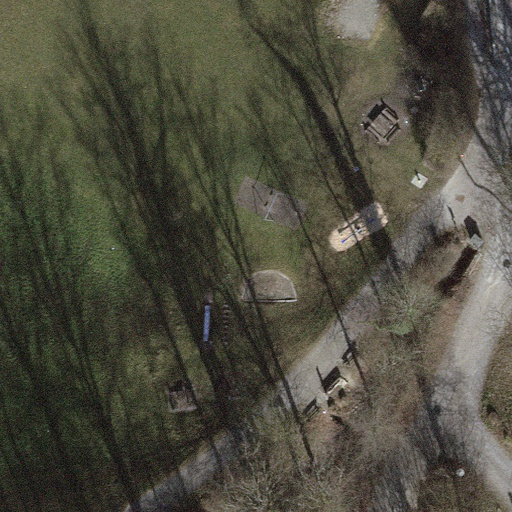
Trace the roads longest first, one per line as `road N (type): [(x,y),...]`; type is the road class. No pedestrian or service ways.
road 1 (track): [(141,511),(314,376),(498,132)]
road 2 (track): [(395,511),(493,232),(498,132),(511,113)]
